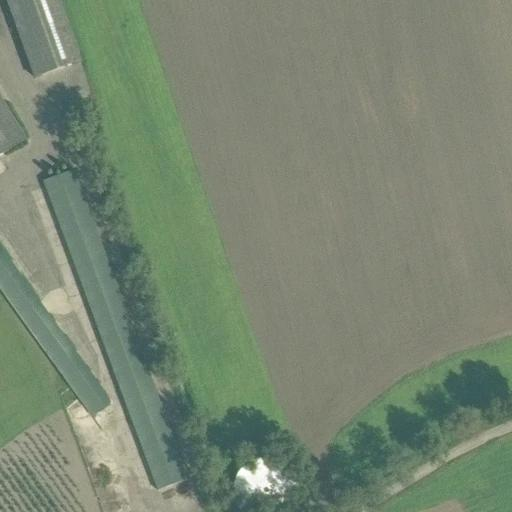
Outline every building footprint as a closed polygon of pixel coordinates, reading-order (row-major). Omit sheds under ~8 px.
[(83,63),(59,0),(5,0),(34,80),(83,63)] [(0,96),(0,156),(27,141),(0,96)] [(45,183),(158,492),(189,480),(76,171),(45,183)] [(0,290),(93,419),(112,405),(0,250),(0,290)] [(239,511),(293,511),(294,511),(298,504),(300,494),(299,485),(295,476),(289,468),(279,461),(269,459),(261,460),(252,463),(244,469),(238,477),(235,483),(233,492),(234,499),(237,506),(239,511)]
